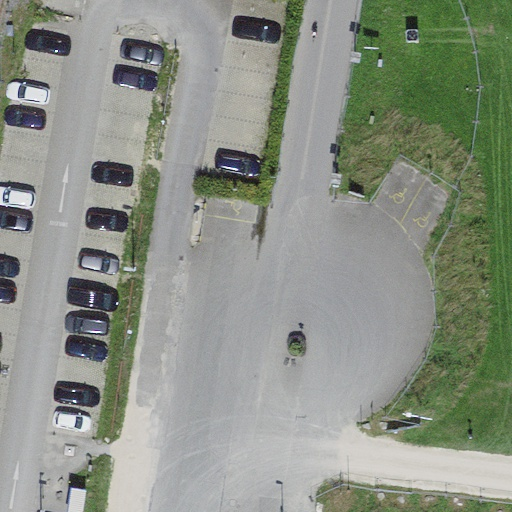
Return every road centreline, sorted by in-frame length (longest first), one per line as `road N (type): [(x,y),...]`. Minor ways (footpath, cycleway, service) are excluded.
road 1 (residential): [(196,467),(359,403),(394,356),(398,332),(386,284),(356,252),(297,240)]
road 2 (residential): [(297,240),(256,255),(228,288),(196,467)]
